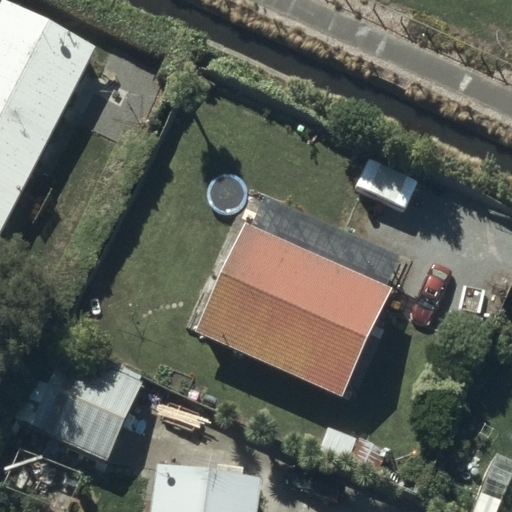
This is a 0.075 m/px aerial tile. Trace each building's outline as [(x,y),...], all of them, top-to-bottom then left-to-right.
[(0,261),(98,62),(2,15),(0,17),(0,261)] [(390,306),(248,242),(200,349),(342,413),(390,306)] [(144,394),(70,360),(33,439),(107,473),(144,394)] [(52,394),(34,385),(15,423),(32,432),(52,394)] [(357,450),(330,438),(321,459),(347,471),(357,450)] [(388,461),(361,449),(351,471),(378,483),(388,461)] [(261,511),(264,493),(160,480),(155,511),(261,511)]
